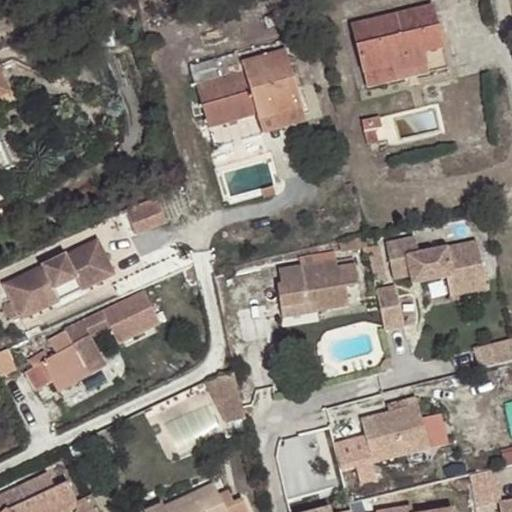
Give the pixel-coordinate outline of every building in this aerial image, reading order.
[(352,27),(363,75),(393,68),(395,75),(426,67),(422,55),(443,51),(433,8),(352,27)] [(432,55),(436,68),(455,62),(450,49),(432,55)] [(238,52),(190,67),(208,129),(255,115),(257,122),(300,109),(284,52),(241,65),(238,52)] [(393,68),(363,75),(368,90),(428,75),(426,67),(395,75),(393,68)] [(0,95),(11,92),(4,69),(0,70),(0,95)] [(0,95),(0,102),(13,99),(11,92),(0,95)] [(374,131),(364,134),(367,146),(377,144),(374,131)] [(0,172),(15,165),(3,140),(0,141),(0,172)] [(170,221),(163,203),(133,215),(140,233),(170,221)] [(413,238),(384,245),(393,281),(412,277),(413,280),(425,277),(427,284),(447,278),(452,297),(487,287),(476,241),(418,256),(413,238)] [(80,293),(114,277),(97,243),(5,287),(21,321),(60,303),(55,291),(75,281),(80,293)] [(377,249),(367,252),(374,286),(385,284),(377,249)] [(336,268),(335,260),(277,270),(280,284),(273,286),(277,308),(310,301),(313,314),(347,308),(343,289),(358,286),(353,265),(336,268)] [(427,284),(425,277),(413,280),(414,287),(427,284)] [(55,291),(60,303),(80,293),(75,281),(55,291)] [(395,286),(375,291),(385,332),(405,326),(395,286)] [(56,356),(30,369),(40,390),(52,384),(58,394),(106,368),(90,339),(94,336),(99,333),(109,329),(121,323),(151,313),(145,293),(102,309),(103,314),(49,342),(56,356)] [(310,301),(277,308),(279,321),(313,314),(310,301)] [(483,373),(511,364),(511,344),(478,353),(483,373)] [(232,368),(206,380),(225,419),(243,411),(232,368)] [(419,406),(363,419),(373,464),(430,451),(419,406)] [(46,474),(17,488),(25,504),(53,490),(46,474)] [(0,511),(70,511),(77,509),(66,484),(53,490),(25,504),(17,488),(14,489),(2,495),(0,497),(0,511)] [(164,511),(224,511),(213,486),(163,509),(164,511)]
